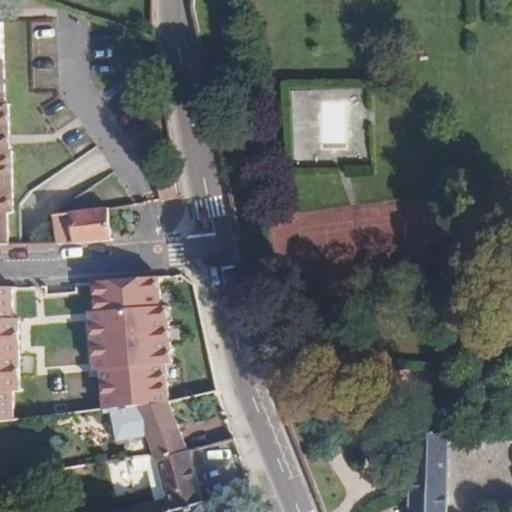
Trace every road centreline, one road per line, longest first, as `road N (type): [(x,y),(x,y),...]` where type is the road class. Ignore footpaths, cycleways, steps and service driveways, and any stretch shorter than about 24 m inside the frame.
road 1 (secondary): [(299,511),(257,413),(218,251)]
road 2 (secondary): [(171,0),(176,62),(218,251)]
road 3 (residential): [(218,251),(0,270)]
